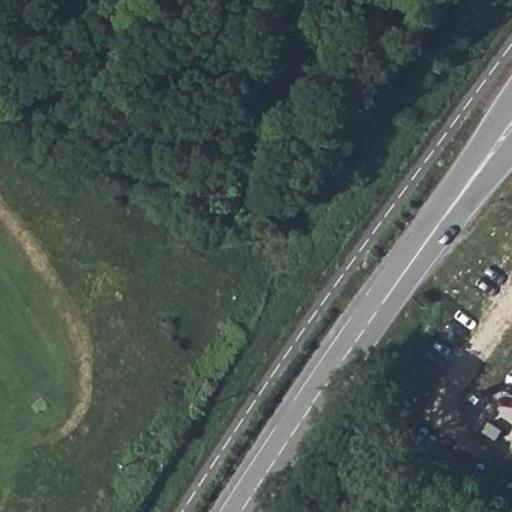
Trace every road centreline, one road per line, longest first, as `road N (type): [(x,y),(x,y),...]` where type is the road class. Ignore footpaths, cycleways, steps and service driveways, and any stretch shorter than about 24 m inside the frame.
road 1 (secondary): [(244,511),(403,272)]
road 2 (secondary): [(511,98),(403,272)]
road 3 (secondary): [(403,272),(511,146)]
